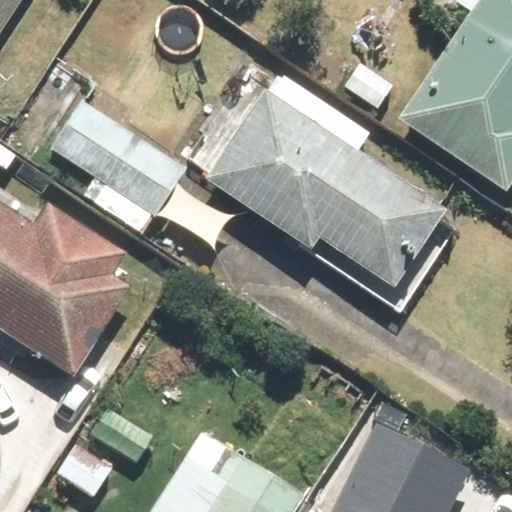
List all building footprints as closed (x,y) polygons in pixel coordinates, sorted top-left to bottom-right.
[(0,0),(0,42),(28,0),(0,0)] [(511,0),(488,0),(410,120),(511,185),(511,0)] [(456,208),(274,91),(215,182),(320,249),(327,238),(404,288),(456,208)] [(89,102),(58,150),(161,216),(192,169),(89,102)] [(0,192),(0,322),(75,369),(133,278),(118,268),(129,250),(48,200),(38,216),(0,192)] [(456,511),(477,470),(382,425),(339,511),(456,511)] [(302,511),(311,497),(207,433),(158,511),(302,511)] [(82,447),(65,473),(99,495),(117,469),(82,447)]
